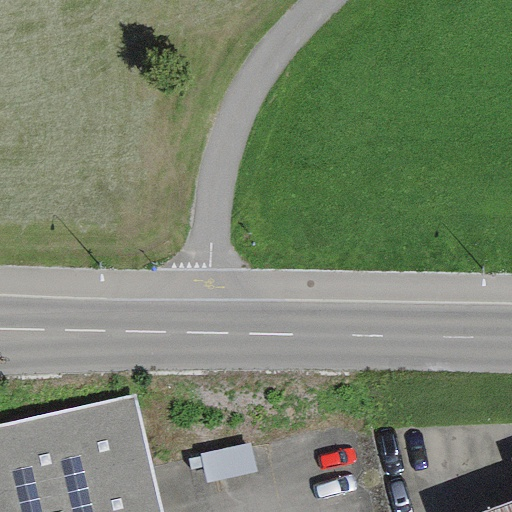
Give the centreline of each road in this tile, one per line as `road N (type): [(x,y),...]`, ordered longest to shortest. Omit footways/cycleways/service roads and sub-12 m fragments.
road 1 (residential): [(208,334),(227,145),(280,47),(329,0)]
road 2 (tertiary): [(511,339),(208,334)]
road 3 (tertiary): [(208,334),(0,339)]
